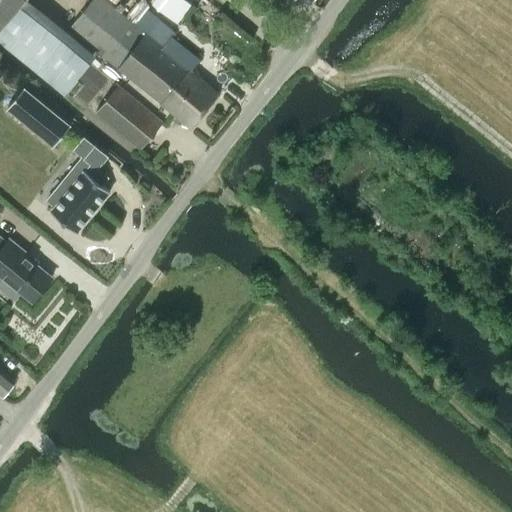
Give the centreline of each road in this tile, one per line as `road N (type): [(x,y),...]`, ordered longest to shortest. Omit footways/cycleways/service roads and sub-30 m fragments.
road 1 (unclassified): [(0,448),(339,0)]
road 2 (track): [(511,153),(412,72),(330,77),(299,51)]
road 3 (track): [(346,304),(200,176)]
road 4 (track): [(161,511),(202,470),(251,511)]
